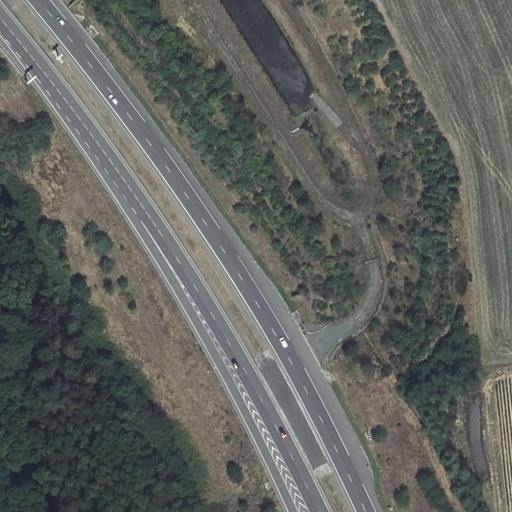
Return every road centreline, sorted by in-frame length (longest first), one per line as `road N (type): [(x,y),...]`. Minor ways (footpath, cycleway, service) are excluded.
road 1 (motorway): [(371,511),(258,291),(41,0)]
road 2 (motorway): [(126,183),(218,323),(323,511)]
road 3 (motorway): [(126,183),(292,511)]
road 4 (motorway): [(0,21),(126,183)]
